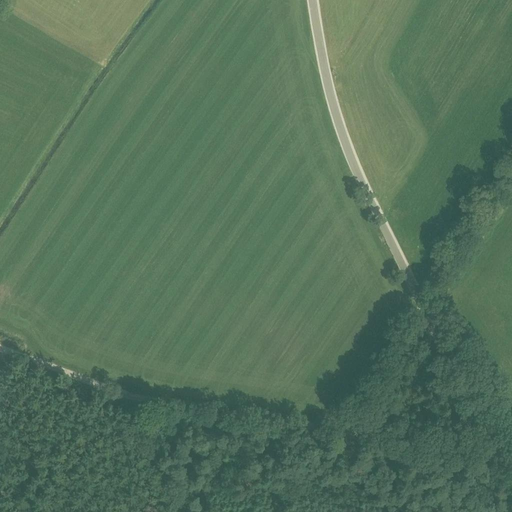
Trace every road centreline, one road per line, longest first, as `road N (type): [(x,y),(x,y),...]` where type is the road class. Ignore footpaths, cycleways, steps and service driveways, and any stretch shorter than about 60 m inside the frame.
road 1 (tertiary): [(511,488),(350,153),(314,0)]
road 2 (track): [(482,430),(211,407),(108,390),(0,351)]
